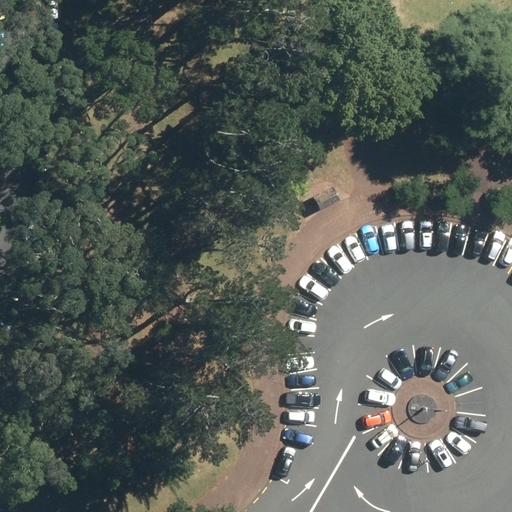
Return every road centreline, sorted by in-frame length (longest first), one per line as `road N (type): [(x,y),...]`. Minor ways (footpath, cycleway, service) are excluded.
road 1 (unclassified): [(331,438),(329,378),(346,341),(376,314),(413,299),(455,299),(511,330)]
road 2 (unclassified): [(0,198),(17,83),(18,0)]
road 3 (unclassified): [(419,511),(367,490),(331,438)]
